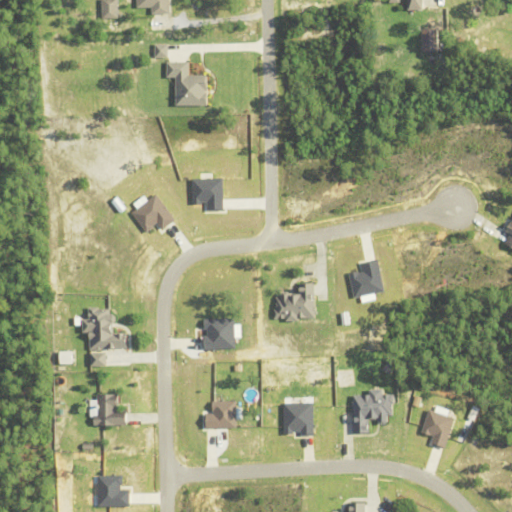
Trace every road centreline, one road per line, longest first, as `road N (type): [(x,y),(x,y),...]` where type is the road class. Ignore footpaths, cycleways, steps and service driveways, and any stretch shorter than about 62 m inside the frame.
road 1 (residential): [(460,208),(187,254),(160,307),(165,511)]
road 2 (residential): [(166,478),(402,469),(465,511)]
road 3 (residential): [(267,246),(269,0)]
